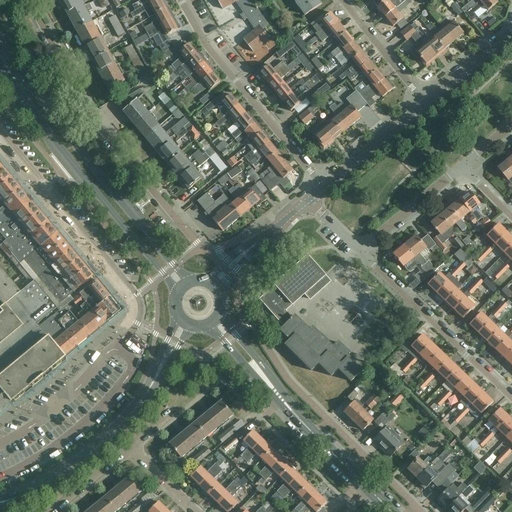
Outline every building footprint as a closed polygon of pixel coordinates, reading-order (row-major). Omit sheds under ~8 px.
[(80,0),(62,0),(60,2),(68,16),(84,7),(80,0)] [(106,0),(98,0),(103,9),(109,5),(106,0)] [(117,0),(111,0),(116,8),(121,6),(117,0)] [(161,0),(156,0),(135,12),(130,14),(133,18),(145,12),(149,18),(155,15),(169,7),(166,2),(163,3),(161,0)] [(142,0),(132,6),(135,12),(156,0),(142,0)] [(244,14),(241,16),(244,21),(247,19),(256,31),(243,41),(253,53),(270,39),(262,29),(268,25),(250,0),(216,0),(222,10),(236,2),(244,14)] [(318,0),(299,0),(296,3),(305,16),(321,5),(318,0)] [(370,0),(378,8),(387,0),(370,0)] [(385,18),(407,0),(397,0),(396,1),(395,0),(387,0),(378,8),(385,18)] [(408,0),(407,0),(385,18),(393,27),(396,24),(400,30),(407,24),(403,19),(399,13),(411,3),(408,0)] [(469,10),(464,14),(471,22),(477,17),(474,14),(483,6),(488,11),(498,3),(495,0),(481,0),(480,2),(469,10)] [(458,16),(463,12),(461,10),(455,3),(451,7),(458,16)] [(76,31),(92,22),(89,17),(91,16),(89,12),(92,10),(89,5),(84,7),(68,16),(76,31)] [(466,6),(461,10),(463,12),(464,14),(469,10),(466,6)] [(147,33),(172,19),(169,14),(172,12),(169,7),(155,15),(157,20),(151,23),(152,24),(144,29),(147,33)] [(131,14),(128,9),(118,15),(120,19),(131,14)] [(410,13),(414,19),(420,15),(417,9),(410,13)] [(319,39),(339,23),(331,13),(323,20),(320,17),(311,24),(314,28),(321,22),(325,27),(315,34),(319,39)] [(114,29),(120,26),(115,16),(109,20),(114,29)] [(172,19),(147,33),(150,39),(158,35),(163,44),(162,45),(165,50),(172,45),(167,37),(180,29),(175,19),(173,20),(172,19)] [(454,22),(449,26),(448,25),(449,24),(445,19),(439,24),(444,30),(454,42),(464,34),(454,22)] [(84,46),(100,37),(92,22),(76,31),(84,46)] [(336,41),(346,32),(339,23),(319,39),(322,43),(332,35),(336,41)] [(430,32),(435,28),(430,23),(426,27),(430,32)] [(426,45),(435,57),(440,54),(441,55),(446,51),(435,38),(431,41),(419,27),(418,28),(414,24),(413,25),(410,27),(425,46),(426,45)] [(120,26),(114,29),(119,38),(125,35),(120,26)] [(426,45),(425,46),(410,27),(401,35),(407,42),(412,38),(418,44),(413,48),(422,59),(420,61),(426,68),(433,62),(432,60),(435,57),(426,45)] [(445,49),(454,42),(444,30),(435,38),(446,51),(445,49)] [(346,32),(336,41),(340,46),(331,54),(334,58),(354,42),(346,32)] [(92,61),(108,52),(100,37),(84,46),(92,61)] [(464,37),(424,70),(429,76),(468,43),(464,37)] [(291,41),(285,46),(276,54),(280,59),(289,51),(295,46),(291,41)] [(351,60),(362,51),(354,42),(334,58),(331,61),(334,65),(347,55),(351,60)] [(176,71),(197,54),(189,44),(179,53),(182,57),(169,68),(174,73),(176,71)] [(172,45),(165,50),(162,52),(167,59),(177,50),(172,45)] [(130,59),(137,56),(131,46),(125,50),(130,59)] [(362,51),(351,60),(355,64),(340,77),(342,80),(346,77),(348,78),(369,61),(362,51)] [(100,75),(116,67),(108,52),(92,61),(100,75)] [(197,54),(176,71),(180,75),(186,70),(190,75),(192,74),(207,62),(203,57),(201,59),(197,54)] [(299,66),(304,62),(298,54),(293,57),(299,66)] [(137,56),(130,59),(139,74),(145,71),(137,56)] [(311,61),(318,71),(323,67),(317,59),(319,57),(317,56),(311,61)] [(367,79),(377,70),(369,61),(348,78),(351,82),(362,73),(367,79)] [(193,89),(213,73),(208,68),(211,66),(207,62),(192,74),(196,78),(193,80),(194,81),(174,98),(178,102),(193,89)] [(265,85),(287,67),(283,62),(273,70),(269,65),(257,76),(265,85)] [(307,63),(302,66),(305,74),(311,71),(307,63)] [(116,67),(100,75),(109,91),(125,82),(116,67)] [(273,95),(285,84),(281,80),(291,72),(287,67),(265,85),(273,95)] [(360,96),(362,99),(375,88),(385,80),(377,70),(367,79),(371,84),(358,94),(360,96)] [(213,73),(193,89),(197,94),(207,87),(210,91),(220,82),(213,73)] [(167,88),(173,83),(168,78),(162,82),(167,88)] [(285,84),(273,95),(280,104),(302,86),(305,84),(302,80),(289,90),(285,84)] [(385,80),(375,88),(362,99),(367,105),(370,108),(375,104),(371,99),(379,93),(382,98),(395,88),(391,83),(389,85),(385,80)] [(302,86),(280,104),(284,109),(287,107),(291,112),(301,104),(297,99),(306,91),(302,86)] [(134,126),(149,114),(155,108),(140,90),(122,100),(129,108),(123,112),(134,126)] [(162,102),(168,98),(162,90),(157,94),(160,96),(159,97),(162,102)] [(358,94),(357,93),(356,91),(346,99),(352,106),(347,110),(342,103),(337,107),(352,126),(361,118),(357,113),(367,105),(362,99),(358,94)] [(307,100),(311,105),(321,97),(317,92),(307,100)] [(199,101),(200,101),(203,106),(213,97),(209,93),(199,101)] [(221,104),(224,108),(219,112),(220,113),(215,117),(219,121),(224,116),(229,113),(239,105),(231,95),(227,98),(221,104)] [(168,98),(162,102),(169,110),(174,106),(168,98)] [(205,108),(208,113),(219,104),(215,100),(205,108)] [(312,115),(314,118),(314,113),(313,112),(320,106),(317,103),(307,111),(311,116),(312,115)] [(352,126),(337,107),(334,104),(329,108),(337,118),(333,122),(342,133),(352,126)] [(237,123),(236,122),(246,113),(239,105),(229,113),(232,117),(230,119),(234,125),(237,123)] [(311,116),(307,111),(299,118),(303,123),(305,126),(306,125),(307,127),(312,123),(311,121),(314,118),(312,115),(311,116)] [(235,140),(240,136),(244,132),(254,124),(246,114),(246,113),(236,122),(237,123),(240,127),(231,135),(235,140)] [(145,139),(159,127),(149,114),(134,126),(145,139)] [(218,128),(228,121),(224,116),(219,121),(215,124),(218,128)] [(159,127),(145,139),(156,151),(170,140),(184,128),(189,123),(185,118),(166,134),(159,127)] [(320,125),(333,141),(342,133),(333,122),(331,119),(326,123),(325,121),(320,125)] [(189,123),(184,128),(188,133),(190,136),(196,132),(189,123)] [(254,124),(244,132),(252,141),(264,131),(260,127),(258,128),(254,124)] [(333,141),(320,125),(319,124),(310,132),(319,143),(318,144),(323,151),(330,146),(329,144),(333,141)] [(167,164),(181,153),(175,145),(188,133),(184,128),(170,140),(156,151),(167,164)] [(489,128),(474,140),(482,149),(497,137),(489,128)] [(247,161),(270,142),(266,138),(268,136),(264,131),(252,141),(252,142),(247,146),(250,150),(252,151),(244,157),(247,161)] [(235,140),(238,144),(243,140),(240,136),(235,140)] [(198,145),(202,150),(207,145),(204,141),(198,145)] [(270,142),(247,161),(251,166),(264,156),(267,160),(280,150),(276,146),(274,147),(270,142)] [(202,150),(205,154),(211,149),(207,145),(202,150)] [(203,156),(177,177),(188,191),(202,179),(198,174),(200,172),(197,169),(210,159),(221,173),(226,168),(211,149),(205,154),(203,156)] [(181,153),(167,164),(177,177),(203,156),(199,150),(189,159),(186,156),(185,157),(181,153)] [(284,155),(280,150),(267,160),(272,166),(259,177),(253,169),(247,174),(255,183),(260,180),(261,181),(286,161),(282,157),(284,155)] [(238,163),(233,158),(227,163),(232,168),(238,163)] [(286,161),(275,170),(261,181),(269,191),(283,179),(293,171),(286,161)] [(511,166),(508,162),(499,169),(508,181),(511,176),(511,166)] [(0,186),(10,178),(1,168),(0,168),(0,186)] [(218,182),(222,187),(230,180),(226,175),(218,182)] [(0,204),(2,202),(19,188),(10,178),(0,186),(0,204)] [(255,205),(257,208),(267,200),(255,186),(246,193),(239,185),(234,189),(251,209),(255,205)] [(0,223),(12,214),(26,202),(25,201),(28,199),(28,198),(27,199),(19,188),(2,202),(0,204),(0,223)] [(251,209),(234,189),(233,188),(229,192),(236,201),(232,205),(228,200),(224,195),(241,217),(251,209)] [(460,201),(469,212),(473,217),(477,222),(482,218),(474,208),(479,204),(470,193),(460,201)] [(232,224),(215,203),(207,194),(198,202),(206,212),(205,213),(208,217),(209,216),(223,232),(232,224)] [(215,203),(232,224),(241,217),(224,195),(215,203)] [(0,234),(5,240),(22,225),(38,211),(30,202),(31,202),(31,201),(28,204),(26,202),(12,214),(0,223),(0,234)] [(451,209),(460,220),(469,212),(460,201),(451,209)] [(442,216),(448,224),(451,227),(455,224),(462,232),(467,228),(460,220),(451,209),(442,216)] [(14,251),(31,236),(47,222),(38,211),(22,225),(5,240),(14,251)] [(447,248),(444,244),(454,235),(456,238),(458,237),(451,227),(448,224),(442,216),(432,225),(440,235),(433,240),(443,252),(447,257),(450,254),(449,253),(450,252),(447,249),(447,248)] [(477,222),(473,217),(469,220),(474,225),(477,222)] [(491,223),(487,219),(480,225),(484,229),(491,223)] [(22,260),(39,246),(56,233),(47,222),(31,236),(14,251),(22,260)] [(496,245),(507,234),(499,225),(487,236),(496,245)] [(56,233),(39,246),(22,260),(36,278),(41,274),(54,263),(70,249),(56,233)] [(511,238),(507,234),(496,245),(504,254),(511,246),(511,238)] [(417,237),(405,246),(430,276),(436,271),(428,261),(427,263),(419,254),(426,248),(428,251),(436,245),(428,236),(421,241),(417,237)] [(463,241),(466,246),(471,242),(468,237),(463,241)] [(461,249),(464,246),(457,238),(454,241),(461,249)] [(430,276),(405,246),(394,256),(403,267),(410,261),(414,266),(415,266),(420,272),(415,277),(420,284),(430,276)] [(467,256),(474,250),(470,246),(463,252),(467,256)] [(1,249),(6,256),(9,253),(4,247),(1,249)] [(482,253),(486,256),(492,250),(488,247),(482,253)] [(70,249),(54,263),(41,274),(44,278),(58,266),(63,271),(78,259),(70,249)] [(437,294),(448,282),(453,278),(465,266),(464,265),(469,260),(461,251),(457,255),(463,261),(450,275),(449,274),(444,278),(439,274),(428,285),(437,294)] [(9,253),(6,256),(11,262),(15,259),(10,254),(9,253)] [(480,262),(486,256),(482,253),(476,259),(480,262)] [(353,379),(363,368),(350,356),(353,353),(339,341),(334,346),(314,327),(311,330),(295,315),(292,318),(285,310),(288,308),(306,294),(311,300),(331,281),(308,257),(259,299),(285,326),(281,330),(292,340),(286,345),(313,370),(320,363),(333,375),(340,367),(353,379)] [(492,257),(485,265),(490,269),(497,262),(492,257)] [(70,280),(85,268),(78,259),(63,271),(70,280)] [(499,270),(503,273),(509,267),(505,264),(499,270)] [(20,265),(16,268),(21,274),(25,271),(20,266),(20,265)] [(41,274),(36,278),(58,305),(71,294),(65,287),(71,282),(70,280),(63,271),(58,266),(44,278),(41,274)] [(85,268),(70,280),(71,282),(65,287),(71,294),(87,281),(93,277),(85,268)] [(0,308),(19,293),(0,269),(0,308)] [(497,279),(503,273),(499,270),(493,276),(497,279)] [(25,271),(21,274),(26,280),(30,277),(25,271)] [(0,360),(24,390),(47,372),(21,341),(38,327),(36,325),(56,308),(30,277),(26,280),(23,283),(26,287),(19,293),(0,308),(0,360)] [(457,291),(446,302),(454,311),(466,299),(470,294),(471,295),(482,282),(479,279),(467,291),(462,296),(457,291)] [(493,292),(496,289),(486,279),(483,282),(493,292)] [(83,301),(84,303),(102,324),(106,322),(120,311),(96,281),(78,295),(83,301)] [(448,282),(437,294),(446,302),(457,291),(462,286),(458,282),(453,287),(448,282)] [(511,290),(511,292),(506,287),(501,291),(508,298),(511,294),(511,290)] [(76,307),(83,301),(78,295),(71,301),(76,307)] [(466,299),(454,311),(463,319),(475,307),(466,299)] [(89,336),(102,324),(84,303),(79,308),(82,311),(77,315),(80,319),(77,322),(89,336)] [(202,303),(191,308),(196,318),(207,313),(202,303)] [(495,318),(507,306),(505,304),(503,303),(492,315),(494,317),(495,318)] [(77,322),(64,306),(52,317),(76,346),(89,336),(77,322)] [(470,325),(479,334),(490,322),(481,314),(470,325)] [(76,346),(52,317),(39,328),(63,357),(76,346)] [(479,334),(488,342),(499,331),(490,322),(479,334)] [(63,357),(39,328),(38,327),(21,341),(47,372),(63,358),(63,357)] [(504,335),(499,331),(488,342),(496,351),(507,339),(511,334),(511,329),(510,332),(508,331),(504,335)] [(420,356),(432,344),(423,335),(411,347),(420,356)] [(496,351),(505,359),(511,351),(511,343),(507,339),(496,351)] [(429,364),(440,352),(432,344),(420,356),(429,364)] [(438,373),(449,361),(440,352),(429,364),(438,373)] [(407,364),(411,368),(417,362),(413,358),(407,364)] [(0,392),(9,403),(24,390),(0,360),(0,392)] [(446,381),(458,369),(449,361),(438,373),(446,381)] [(405,374),(411,368),(407,364),(401,370),(405,374)] [(458,369),(446,381),(452,386),(436,403),(435,403),(430,409),(434,412),(451,394),(455,389),(467,377),(458,369)] [(424,380),(428,384),(434,378),(430,374),(424,380)] [(174,387),(183,380),(179,375),(170,382),(174,387)] [(464,398),(475,386),(467,377),(455,389),(464,398)] [(407,378),(403,382),(408,387),(413,382),(407,378)] [(422,390),(428,384),(424,380),(418,386),(422,390)] [(352,402),(358,395),(364,389),(360,385),(347,398),(352,402)] [(473,406),(484,394),(475,386),(464,398),(473,406)] [(0,409),(9,403),(0,392),(0,409)] [(396,408),(406,397),(400,392),(390,403),(396,408)] [(484,394),(473,406),(482,415),(493,403),(484,394)] [(368,407),(373,402),(377,398),(374,395),(365,404),(368,407)] [(349,417),(354,422),(364,411),(361,409),(363,407),(357,400),(355,402),(344,413),(343,414),(348,418),(349,417)] [(219,427),(225,422),(232,416),(220,402),(207,413),(219,427)] [(373,402),(368,407),(371,410),(377,405),(373,402)] [(459,414),(463,418),(469,412),(465,408),(459,414)] [(493,435),(498,430),(509,418),(500,410),(489,421),(494,427),(480,442),(476,438),(475,440),(474,440),(470,443),(465,438),(461,442),(472,454),(480,446),(482,448),(494,435),(493,435)] [(373,421),(364,411),(354,422),(363,431),(373,421)] [(206,438),(213,432),(219,427),(207,413),(194,423),(206,438)] [(457,424),(463,418),(459,414),(453,420),(457,424)] [(379,426),(386,419),(382,415),(375,422),(379,426)] [(507,438),(511,432),(511,420),(509,418),(498,430),(507,438)] [(194,448),(200,443),(206,438),(194,423),(182,434),(194,448)] [(229,429),(233,435),(237,432),(232,426),(229,429)] [(431,432),(426,426),(419,433),(425,439),(431,432)] [(405,443),(388,427),(387,428),(375,440),(385,450),(384,452),(390,458),(402,446),(405,443)] [(229,438),(233,435),(229,429),(225,432),(229,438)] [(249,434),(245,429),(236,436),(240,441),(249,434)] [(221,435),(226,441),(229,438),(225,432),(221,435)] [(242,462),(262,441),(253,432),(243,443),(249,448),(240,457),(243,459),(241,461),(242,462)] [(180,459),(187,453),(194,448),(182,434),(169,445),(180,459)] [(222,444),(226,441),(221,435),(218,438),(222,444)] [(236,439),(220,451),(223,454),(239,442),(236,439)] [(262,441),(242,462),(240,464),(244,468),(256,455),(261,460),(271,450),(262,441)] [(203,451),(207,456),(211,453),(206,448),(203,451)] [(502,454),(506,458),(511,452),(507,448),(502,454)] [(262,478),(281,459),(271,450),(261,460),(267,466),(259,475),(262,478)] [(204,459),(207,456),(203,451),(199,454),(204,459)] [(412,463),(419,455),(415,451),(408,458),(412,463)] [(195,457),(200,462),(204,459),(199,454),(195,457)] [(494,471),(506,458),(502,454),(496,461),(498,463),(492,469),(494,471)] [(218,461),(222,465),(226,461),(220,455),(216,459),(218,461)] [(423,464),(418,459),(408,470),(417,479),(438,458),(435,455),(430,459),(428,457),(423,464)] [(196,465),(200,462),(195,457),(192,460),(196,465)] [(438,458),(417,479),(419,480),(417,482),(425,490),(426,488),(437,478),(432,473),(443,462),(438,458)] [(279,478),(290,468),(281,459),(262,478),(266,482),(274,473),(279,478)] [(191,478),(200,487),(219,467),(216,464),(206,474),(200,468),(191,478)] [(200,487),(209,496),(219,486),(213,481),(223,471),(220,468),(219,467),(200,487)] [(280,496),(299,477),(290,468),(279,478),(285,484),(269,500),(273,503),(280,496)] [(475,476),(482,483),(488,476),(482,470),(475,476)] [(448,509),(470,487),(469,486),(467,488),(463,484),(457,489),(453,485),(452,483),(458,477),(453,472),(452,474),(438,488),(444,494),(438,500),(448,509)] [(129,501),(135,496),(142,490),(131,476),(117,487),(129,501)] [(299,477),(280,496),(284,499),(292,491),(298,496),(308,486),(299,477)] [(218,505),(237,485),(234,482),(224,492),(219,486),(209,496),(218,505)] [(237,485),(218,505),(225,511),(229,511),(237,504),(231,498),(241,489),(237,485)] [(256,489),(262,496),(265,493),(259,486),(256,489)] [(300,511),(317,495),(308,486),(298,496),(303,501),(292,511),(300,511)] [(116,511),(122,506),(129,501),(117,487),(104,498),(116,511)] [(470,487),(448,509),(450,511),(462,511),(470,505),(466,500),(474,491),(470,487)] [(317,495),(300,511),(308,511),(311,509),(313,511),(326,511),(327,511),(322,508),(326,504),(317,495)] [(94,511),(115,511),(116,511),(104,498),(91,509),(94,511)] [(476,510),(478,511),(484,511),(491,505),(486,500),(476,510)] [(138,504),(143,509),(146,506),(142,501),(138,504)] [(261,508),(264,511),(271,505),(267,502),(261,508)] [(149,511),(167,511),(158,503),(149,511)]
